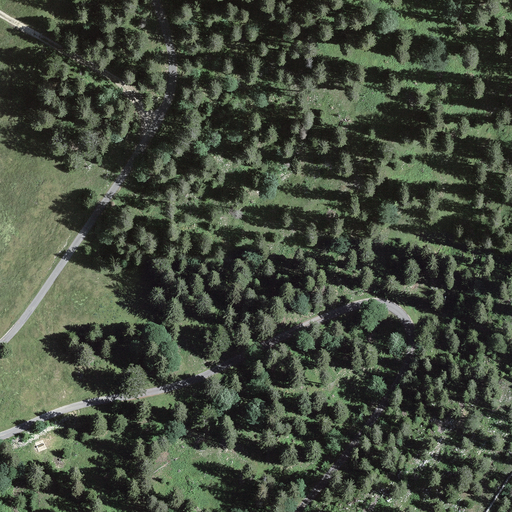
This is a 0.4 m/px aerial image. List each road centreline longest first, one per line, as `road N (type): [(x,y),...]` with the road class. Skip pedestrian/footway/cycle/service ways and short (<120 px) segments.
road 1 (track): [(299,511),(411,355),(408,324),(386,304),(327,316),(192,382),(73,406),(0,437)]
road 2 (track): [(0,346),(168,100),(171,54),(157,0)]
road 3 (track): [(154,127),(126,86),(0,13)]
